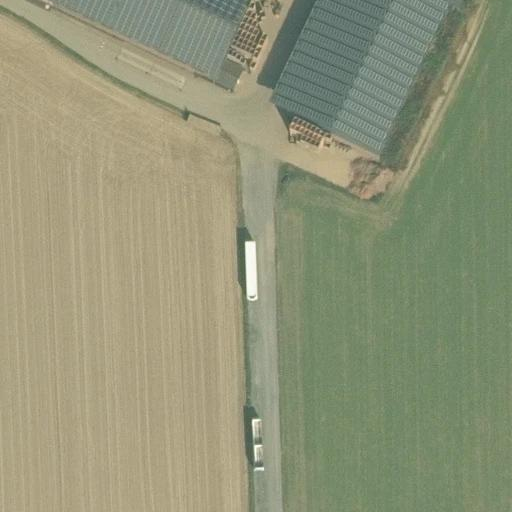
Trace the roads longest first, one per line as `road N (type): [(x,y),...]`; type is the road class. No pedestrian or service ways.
road 1 (track): [(0,0),(261,138),(267,511)]
road 2 (track): [(241,128),(292,0)]
